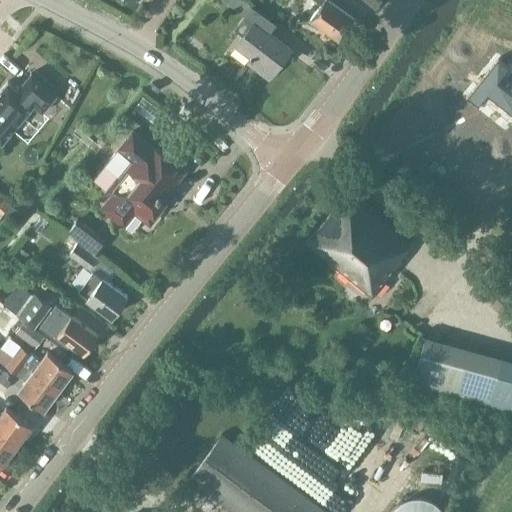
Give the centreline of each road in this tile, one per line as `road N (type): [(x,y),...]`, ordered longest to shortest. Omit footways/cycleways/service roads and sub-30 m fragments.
road 1 (tertiary): [(14,511),(286,165)]
road 2 (unclassified): [(286,165),(154,58),(43,0)]
road 3 (tertiary): [(286,165),(407,0)]
